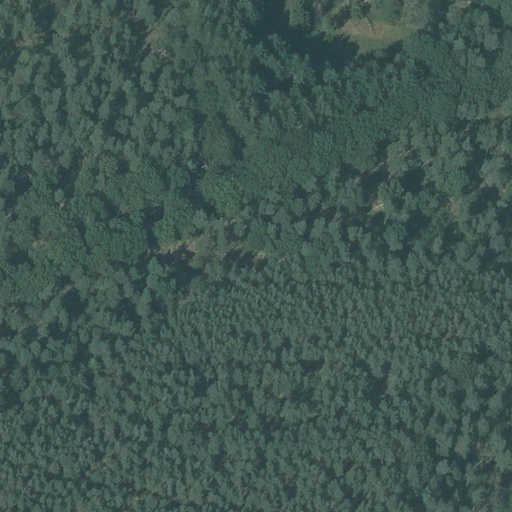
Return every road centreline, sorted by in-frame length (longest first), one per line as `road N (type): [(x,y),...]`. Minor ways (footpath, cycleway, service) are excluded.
road 1 (track): [(0,286),(511,80)]
road 2 (track): [(216,197),(105,173),(0,197)]
